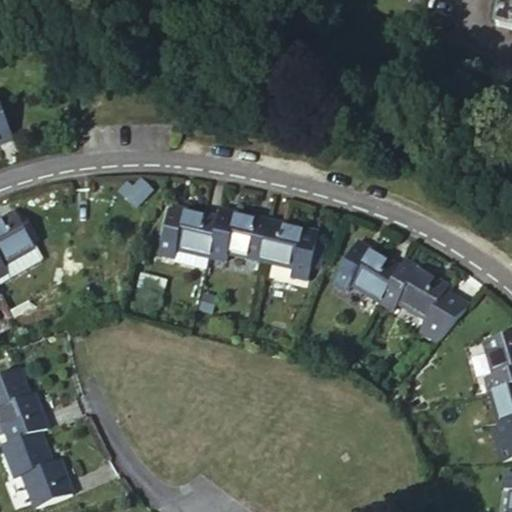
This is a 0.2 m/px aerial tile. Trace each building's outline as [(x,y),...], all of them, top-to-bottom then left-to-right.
[(511,0),(503,0),(497,26),(511,29),(511,0)] [(0,145),(14,141),(0,103),(0,145)] [(176,250),(210,258),(219,219),(170,207),(160,254),(175,258),(176,250)] [(269,223),(220,212),(219,219),(210,258),(225,262),(227,254),(260,262),(269,223)] [(0,276),(8,272),(11,277),(42,259),(16,213),(0,221),(0,276)] [(319,235),(269,223),(260,262),(298,270),(296,278),(308,281),(319,235)] [(351,284),(381,302),(400,269),(357,244),(334,286),(345,293),(351,284)] [(447,288),(404,263),(400,269),(381,302),(394,310),(398,304),(427,321),(445,292),(447,288)] [(469,306),(445,292),(427,321),(420,333),(437,343),(469,306)] [(511,387),(511,333),(484,342),(494,376),(486,378),(491,393),(511,387)] [(41,435),(50,431),(36,397),(33,399),(21,371),(0,379),(0,439),(9,436),(12,446),(41,435)] [(511,387),(491,393),(501,427),(493,430),(503,462),(511,459),(511,387)] [(12,446),(4,449),(17,481),(24,478),(38,510),(74,495),(62,463),(55,466),(41,435),(12,446)]
